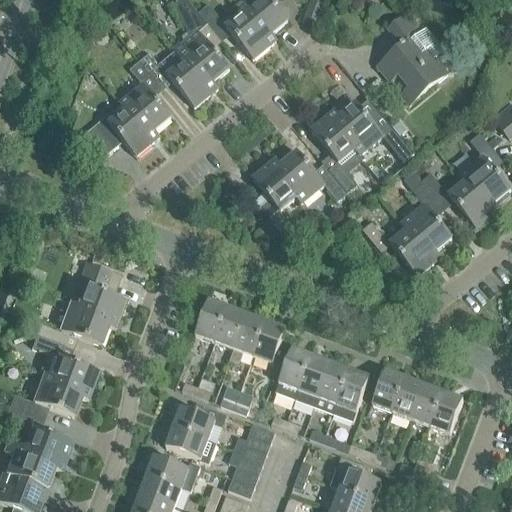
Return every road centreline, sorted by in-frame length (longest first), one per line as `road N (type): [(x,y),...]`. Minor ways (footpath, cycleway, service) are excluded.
road 1 (residential): [(96,511),(128,377),(172,256)]
road 2 (residential): [(110,227),(307,55)]
road 3 (residential): [(407,340),(172,256)]
road 4 (residential): [(459,511),(509,377)]
road 5 (residential): [(407,340),(511,243)]
